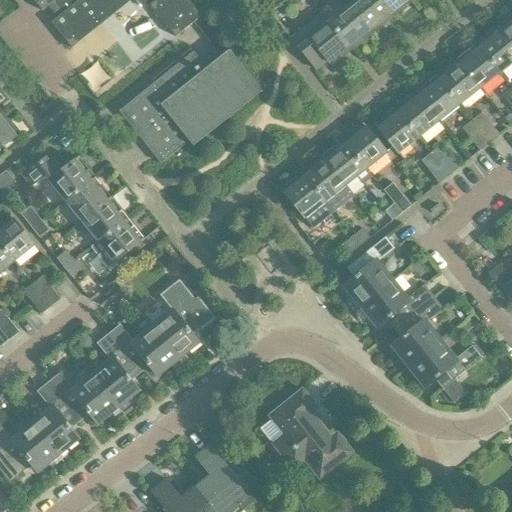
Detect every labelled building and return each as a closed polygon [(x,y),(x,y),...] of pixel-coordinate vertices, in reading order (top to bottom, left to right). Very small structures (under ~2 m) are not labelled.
[(31,0),(41,12),(47,7),(57,19),(51,23),(71,49),(133,0),(144,0),(175,38),(201,17),(187,0),(31,0)] [(377,0),(354,0),(349,5),(370,32),(373,35),(383,26),(385,25),(382,22),(390,15),(383,7),(377,0)] [(377,0),(383,7),(390,15),(398,9),(401,12),(413,2),(411,0),(377,0)] [(349,5),(328,21),(350,48),(358,42),(360,45),(373,35),(370,32),(349,5)] [(322,14),(290,39),(316,71),(327,63),(331,68),(344,58),(342,55),(350,48),(328,21),(322,14)] [(509,18),(497,28),(511,46),(511,20),(511,21),(509,18)] [(487,41),(479,47),(500,74),(511,64),(511,46),(497,28),(484,38),(487,41)] [(221,58),(211,45),(196,57),(193,53),(119,112),(160,164),(188,142),(193,148),(262,93),(229,51),(221,58)] [(469,50),(456,60),(480,90),(500,74),(479,47),(471,53),(469,50)] [(446,73),(438,80),(460,106),(480,90),(456,60),(444,70),(446,73)] [(428,83),(416,93),(439,123),(460,106),(438,80),(431,86),(428,83)] [(511,89),(502,97),(511,108),(511,89)] [(405,106),(398,112),(419,139),(439,123),(416,93),(403,103),(405,106)] [(383,118),(374,125),(383,137),(398,155),(419,139),(398,112),(390,118),(387,115),(383,118)] [(481,114),(472,121),(490,144),(500,136),(481,114)] [(0,117),(0,149),(19,134),(9,122),(5,124),(0,117)] [(490,144),(472,121),(462,129),(480,152),(490,144)] [(353,138),(345,144),(366,171),(383,157),(387,154),(383,149),(363,124),(350,135),(353,138)] [(334,147),(322,157),(346,187),(357,178),(362,185),(371,177),(366,171),(345,144),(337,150),(334,147)] [(441,146),(431,154),(449,176),(459,168),(441,146)] [(449,176),(431,154),(421,162),(439,184),(449,176)] [(45,158),(22,177),(31,188),(32,187),(31,187),(46,178),(48,181),(65,202),(92,181),(85,173),(89,171),(78,157),(61,171),(52,159),(48,163),(45,158)] [(312,170),(304,176),(325,203),(333,212),(353,196),(346,187),(322,157),(309,167),(312,170)] [(294,180),(281,190),(294,207),(304,219),(304,220),(305,220),(312,229),(333,213),(333,212),(325,203),(304,176),(296,183),(294,180)] [(92,181),(65,202),(81,223),(111,199),(101,186),(98,189),(92,181)] [(383,192),(394,205),(401,214),(410,207),(392,184),(383,192)] [(111,199),(81,223),(97,243),(124,222),(118,214),(121,211),(111,199)] [(401,214),(394,205),(385,213),(392,222),(401,214)] [(21,215),(32,229),(41,222),(30,208),(21,215)] [(0,229),(1,230),(0,230),(0,245),(14,263),(35,246),(11,216),(0,225),(0,229)] [(41,222),(32,229),(39,238),(48,231),(41,222)] [(97,243),(90,249),(96,255),(107,269),(114,264),(128,252),(131,255),(130,256),(131,257),(144,246),(143,245),(142,246),(140,243),(144,240),(133,227),(130,229),(124,222),(97,243)] [(362,230),(353,238),(360,247),(370,239),(362,230)] [(343,287),(360,308),(393,281),(378,263),(395,250),(385,237),(345,269),(353,279),(343,287)] [(360,247),(353,238),(344,245),(351,254),(360,247)] [(0,274),(14,263),(0,245),(0,274)] [(57,260),(64,270),(73,263),(66,253),(57,260)] [(73,263),(64,270),(71,279),(80,272),(73,263)] [(511,278),(500,264),(488,274),(511,303),(511,278)] [(42,278),(32,286),(50,308),(60,301),(42,278)] [(171,312),(151,328),(178,361),(199,344),(193,336),(214,318),(198,298),(195,300),(179,280),(159,296),(171,312)] [(386,320),(394,329),(433,298),(424,286),(407,300),(393,281),(360,308),(376,328),(386,320)] [(50,308),(32,286),(23,293),(41,316),(50,308)] [(391,347),(407,368),(440,341),(426,323),(443,310),(433,298),(394,329),(401,339),(391,347)] [(1,311),(0,311),(0,328),(10,341),(19,334),(1,311)] [(120,325),(108,335),(140,374),(149,367),(157,377),(178,361),(151,328),(133,342),(120,325)] [(10,341),(0,328),(0,347),(0,348),(10,341)] [(110,361),(92,375),(118,409),(139,392),(131,382),(140,374),(108,335),(96,344),(110,361)] [(440,341),(407,368),(424,389),(434,381),(442,390),(482,358),(472,346),(455,360),(440,341)] [(60,373),(48,383),(80,423),(89,415),(97,425),(118,409),(92,375),(73,390),(60,373)] [(50,409),(32,423),(58,457),(79,440),(71,430),(80,423),(48,383),(37,392),(50,409)] [(272,420),(260,429),(273,444),(293,470),(305,460),(320,479),(352,453),(337,434),(331,438),(312,414),(318,409),(302,390),(270,417),(272,420)] [(58,457),(32,423),(12,440),(0,425),(0,472),(9,483),(31,466),(37,473),(58,457)] [(210,445),(194,457),(209,476),(195,487),(214,511),(244,511),(243,511),(255,501),(210,445)] [(166,480),(150,492),(165,511),(214,511),(195,487),(181,498),(166,480)]
